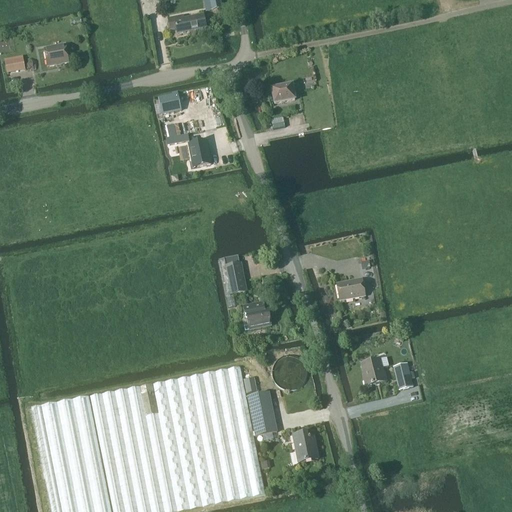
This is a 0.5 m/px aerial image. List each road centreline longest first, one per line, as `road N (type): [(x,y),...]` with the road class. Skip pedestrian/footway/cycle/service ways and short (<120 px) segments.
road 1 (unclassified): [(364,511),(326,364),(225,65)]
road 2 (unclassified): [(0,108),(225,65)]
